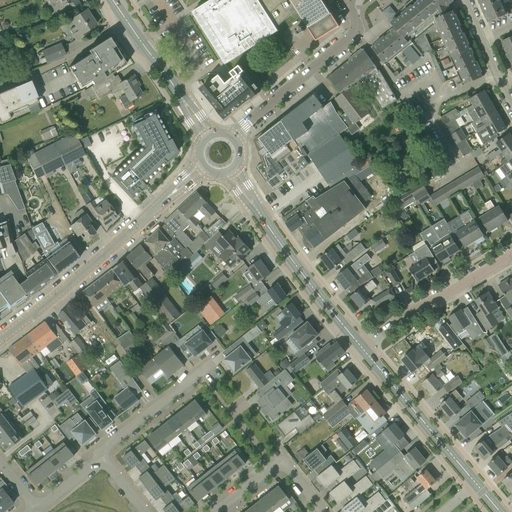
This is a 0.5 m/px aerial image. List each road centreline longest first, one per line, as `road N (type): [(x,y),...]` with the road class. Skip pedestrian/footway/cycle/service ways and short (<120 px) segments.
road 1 (tertiary): [(0,336),(167,198)]
road 2 (unclassified): [(232,135),(356,33),(346,0)]
road 3 (tertiary): [(477,486),(363,347)]
road 4 (unclassified): [(363,347),(511,254)]
road 5 (tertiary): [(363,347),(262,217)]
road 6 (residential): [(102,458),(100,450),(215,361)]
